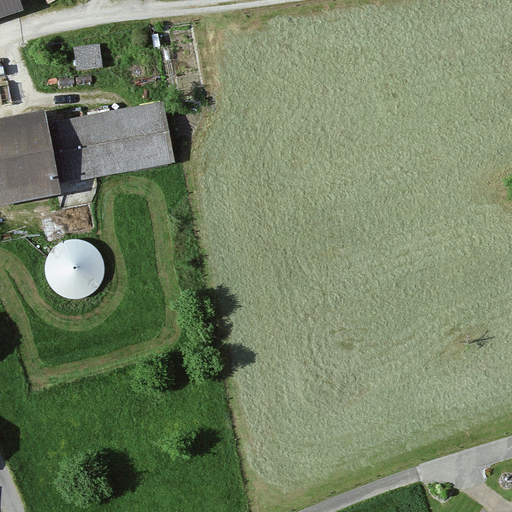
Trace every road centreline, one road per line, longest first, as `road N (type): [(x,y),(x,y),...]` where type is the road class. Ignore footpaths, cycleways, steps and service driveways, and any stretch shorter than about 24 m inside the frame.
road 1 (track): [(243,0),(106,16),(0,41)]
road 2 (residential): [(311,511),(511,444)]
